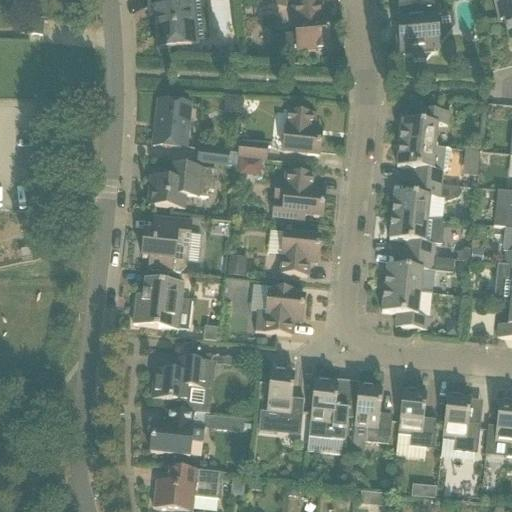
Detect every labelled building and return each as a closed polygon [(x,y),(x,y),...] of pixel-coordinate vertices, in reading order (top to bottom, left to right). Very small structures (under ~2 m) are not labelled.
[(159,51),(198,47),(196,26),(189,26),(187,2),(178,3),(177,0),(148,0),(149,12),(155,11),(159,51)] [(256,0),(258,13),(286,11),(284,0),(256,0)] [(505,22),(511,52),(511,2),(496,6),(499,23),(505,22)] [(441,17),(440,3),(398,7),(401,39),(395,40),(397,60),(412,59),(412,60),(413,60),(413,64),(426,63),(431,57),(438,56),(438,55),(436,55),(436,53),(440,53),(440,48),(454,30),(453,16),(441,17)] [(284,56),(297,55),(330,52),(327,20),(323,21),(322,7),(293,10),(295,36),(282,37),(276,42),(277,53),(284,56)] [(42,39),(45,22),(33,20),(30,37),(42,39)] [(185,152),(190,108),(159,105),(153,148),(185,152)] [(447,129),(449,116),(424,113),(422,126),(402,124),(399,147),(435,151),(437,128),(447,129)] [(283,156),(319,159),(321,137),(312,136),(314,117),(288,115),(283,156)] [(238,161),(266,163),(267,148),(239,145),(238,161)] [(399,147),(397,170),(417,172),(416,186),(441,188),(442,175),(448,172),(450,152),(435,151),(399,147)] [(200,151),(198,166),(228,169),(229,154),(200,151)] [(215,173),(203,172),(168,169),(167,183),(150,181),(147,209),(185,213),(186,199),(207,202),(208,192),(213,193),(215,173)] [(311,197),(313,178),(287,175),(286,189),(276,188),(272,223),(304,227),(305,219),(322,221),(324,198),(311,197)] [(462,190),(441,189),(441,188),(416,186),(415,199),(394,197),(392,220),(427,224),(442,225),(444,206),(451,204),(458,202),(460,199),(462,190)] [(392,220),(389,243),(410,245),(408,258),(433,261),(435,247),(442,248),(444,225),(442,225),(427,224),(392,220)] [(186,277),(188,251),(191,225),(154,221),(153,235),(145,234),(142,261),(150,262),(149,274),(186,277)] [(511,232),(509,232),(505,232),(503,254),(506,255),(504,269),(511,269),(511,232)] [(280,277),(306,280),(308,262),(317,263),(320,240),(291,237),(285,236),(284,236),(282,258),(280,277)] [(482,264),(483,253),(472,251),(471,263),(482,264)] [(420,296),(420,295),(432,296),(435,275),(432,275),(433,261),(408,258),(407,272),(387,269),(384,293),(420,296)] [(229,260),(228,278),(245,280),(247,261),(229,260)] [(433,268),(453,270),(454,263),(433,261),(433,268)] [(511,306),(511,269),(504,269),(497,268),(494,304),(510,306),(511,306)] [(184,288),(144,283),(141,311),(135,310),(133,328),(188,335),(191,308),(182,307),(184,288)] [(428,307),(419,306),(420,296),(384,293),(382,316),(402,318),(401,331),(426,334),(428,307)] [(302,322),(304,299),(269,296),(266,318),(256,317),(255,335),(291,340),(293,321),(302,322)] [(497,341),(511,342),(511,306),(510,306),(508,329),(498,328),(497,341)] [(218,332),(204,330),(203,344),(217,345),(218,332)] [(266,350),(267,342),(256,341),(255,349),(266,350)] [(210,366),(211,358),(195,357),(195,364),(210,366)] [(230,369),(230,361),(217,359),(216,367),(217,367),(230,369)] [(207,394),(210,366),(184,363),(182,377),(154,374),(151,402),(189,406),(190,392),(207,394)] [(291,407),(294,379),(271,376),(266,416),(278,417),(277,431),(301,433),(303,408),(291,407)] [(335,417),(338,389),(314,387),(309,427),(308,440),(320,441),(344,444),(347,419),(335,417)] [(379,422),(382,394),(358,391),(353,431),(366,432),(364,446),(388,448),(391,423),(379,422)] [(423,427),(426,398),(402,396),(398,436),(396,450),(425,452),(433,453),(435,428),(423,427)] [(467,431),(470,403),(447,401),(442,441),(454,442),(453,455),(477,458),(479,433),(467,431)] [(505,461),(511,461),(511,407),(499,406),(494,446),(506,447),(505,461)] [(205,418),(167,414),(165,431),(152,430),(150,456),(189,460),(191,443),(202,445),(205,418)] [(222,476),(166,470),(164,491),(156,490),(153,511),(192,511),(193,501),(219,504),(222,476)] [(261,494),(262,484),(249,483),(248,493),(261,494)] [(299,497),(300,490),(289,489),(288,500),(296,500),(299,497)] [(436,491),(423,489),(422,501),(435,503),(436,491)] [(368,509),(370,496),(361,495),(360,508),(368,509)]
